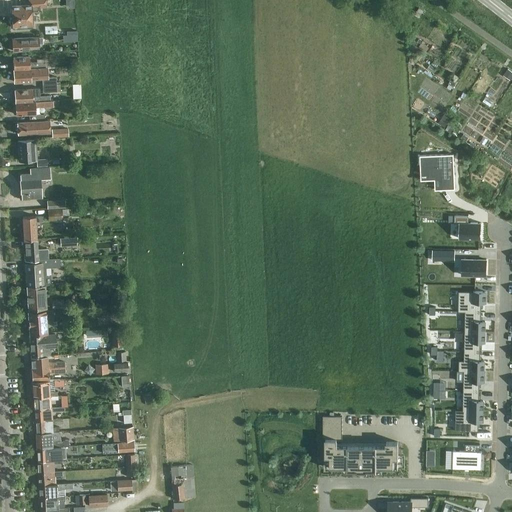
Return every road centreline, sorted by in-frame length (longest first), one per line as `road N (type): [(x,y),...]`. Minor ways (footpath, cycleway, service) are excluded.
road 1 (track): [(278,511),(261,497),(245,388),(143,322),(131,212)]
road 2 (residential): [(504,231),(498,490)]
road 3 (tertiary): [(9,511),(0,364)]
road 4 (residential): [(498,490),(372,484)]
